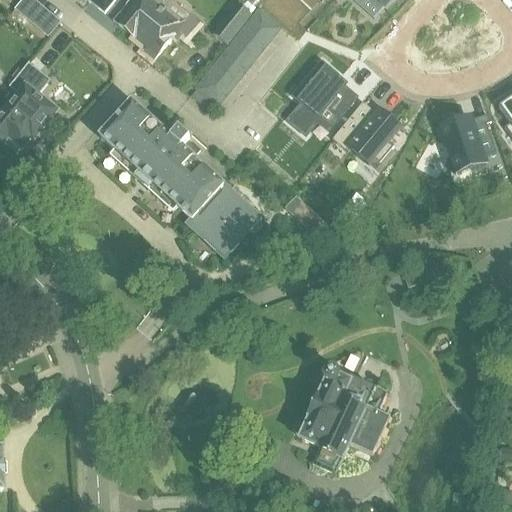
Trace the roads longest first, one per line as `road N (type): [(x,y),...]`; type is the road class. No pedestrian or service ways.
road 1 (residential): [(89,384),(167,334),(339,264),(511,229)]
road 2 (unknown): [(96,501),(266,476),(367,487)]
road 3 (residential): [(0,234),(135,82)]
road 4 (tertiary): [(89,384),(40,283),(0,245)]
road 5 (residential): [(511,50),(487,73),(423,85),(391,66),(397,36)]
road 6 (tertiary): [(96,511),(89,384)]
road 7 (residential): [(135,82),(44,0)]
